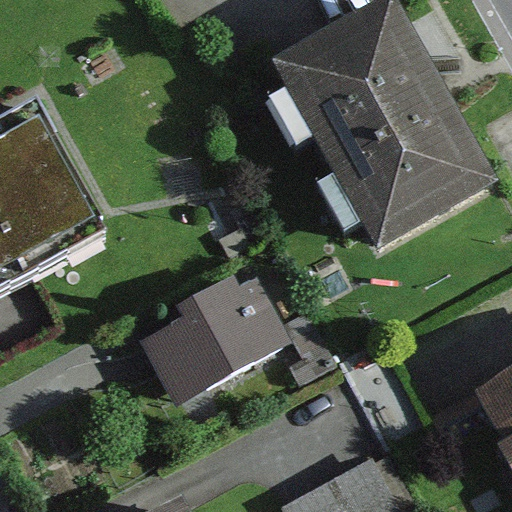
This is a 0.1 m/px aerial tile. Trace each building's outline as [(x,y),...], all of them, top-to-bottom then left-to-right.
[(384,23),(274,84),(376,264),(486,202),(384,23)] [(37,129),(0,150),(0,306),(105,246),(37,129)] [(250,286),(136,343),(170,411),(284,353),(250,286)] [(511,387),(475,408),(511,474),(511,387)] [(387,511),(370,479),(305,511),(387,511)]
